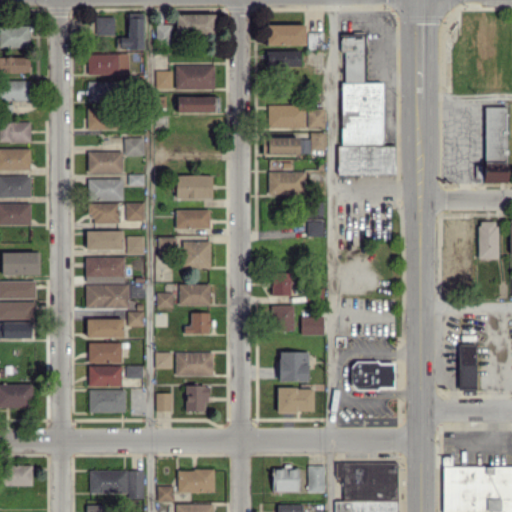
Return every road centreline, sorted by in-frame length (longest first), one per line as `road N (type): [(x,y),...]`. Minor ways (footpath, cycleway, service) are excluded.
road 1 (residential): [(237,0),(238,511)]
road 2 (residential): [(59,511),(58,0)]
road 3 (residential): [(421,438),(0,440)]
road 4 (secondary): [(421,98),(421,511)]
